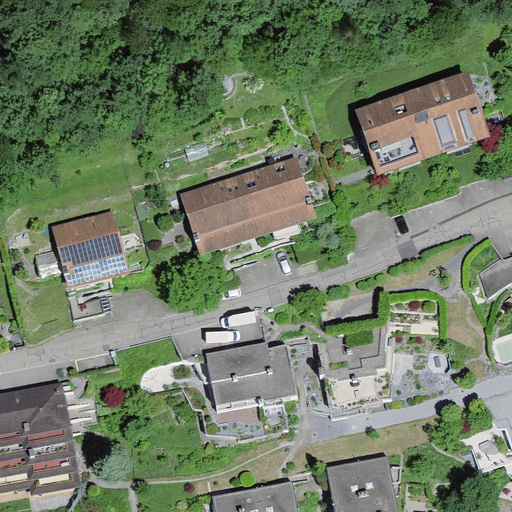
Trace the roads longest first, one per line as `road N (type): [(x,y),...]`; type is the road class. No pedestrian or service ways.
road 1 (residential): [(511,211),(172,332),(0,370)]
road 2 (track): [(216,0),(97,58),(0,87)]
